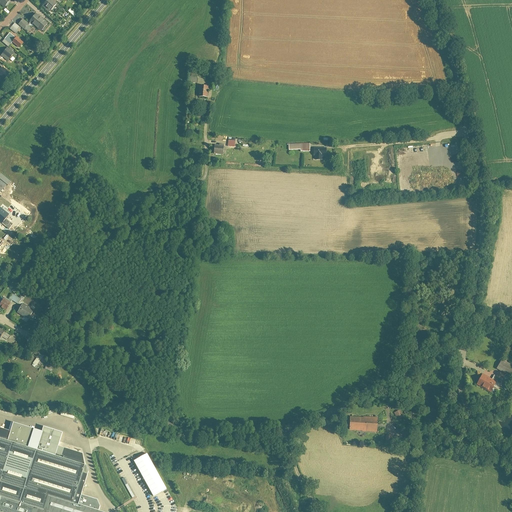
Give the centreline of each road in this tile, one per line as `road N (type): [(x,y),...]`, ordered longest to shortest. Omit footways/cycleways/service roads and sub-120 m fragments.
road 1 (unclassified): [(462,347),(338,407),(280,427),(212,435),(169,421),(29,333)]
road 2 (unclassified): [(204,156),(201,182),(151,194),(29,333)]
road 3 (unclassified): [(467,131),(481,222),(462,347)]
road 4 (secondary): [(0,124),(105,0)]
road 5 (unclassified): [(204,156),(335,169),(342,149)]
road 6 (track): [(399,511),(422,462),(422,435),(398,375)]
road 7 (unclassified): [(432,0),(467,131)]
road 8 (unclassified): [(462,347),(465,403),(511,460)]
road 9 (unclassified): [(467,131),(342,149)]
